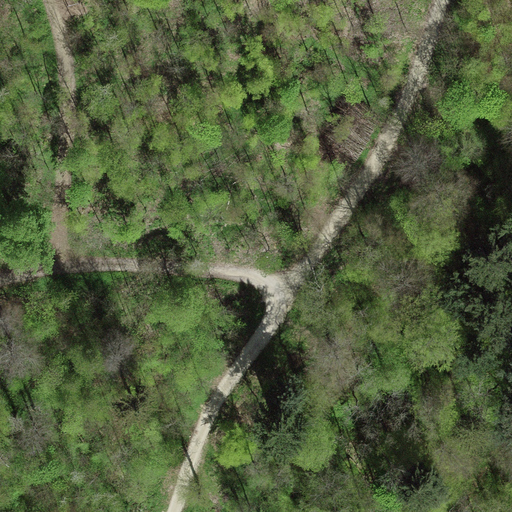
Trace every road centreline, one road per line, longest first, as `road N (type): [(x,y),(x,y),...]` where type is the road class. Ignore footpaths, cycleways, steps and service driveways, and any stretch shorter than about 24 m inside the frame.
road 1 (track): [(174,511),(216,405),(374,167),(452,0)]
road 2 (track): [(286,293),(173,264),(61,268)]
